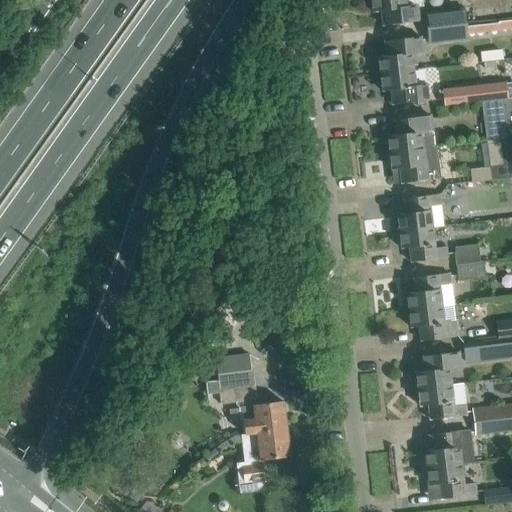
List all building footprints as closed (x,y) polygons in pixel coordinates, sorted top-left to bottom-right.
[(370,0),(372,12),(380,11),(382,26),(418,21),(417,11),(417,5),(422,5),(421,0),(370,0)] [(464,8),(424,12),(426,27),(466,23),(464,8)] [(511,17),(466,23),(426,27),(428,44),(467,39),(467,34),(511,29),(511,17)] [(385,56),(377,57),(379,74),(413,70),(411,55),(422,53),(420,37),(384,41),(385,56)] [(501,51),(480,53),(481,62),(502,60),(501,51)] [(413,70),(379,74),(381,91),(389,90),(391,105),(411,102),(428,100),(427,90),(426,84),(414,86),(413,70)] [(506,84),(479,87),(481,102),(508,99),(506,85),(506,84)] [(511,98),(508,99),(481,102),(486,142),(488,141),(499,140),(511,138),(511,135),(509,113),(511,112),(511,98)] [(395,135),(387,136),(389,153),(423,149),(434,147),(431,126),(430,116),(413,118),(393,120),(395,135)] [(502,165),(489,167),(490,180),(511,177),(511,138),(499,140),(502,165)] [(423,149),(389,153),(391,170),(399,169),(401,183),(420,181),(439,178),(437,168),(434,147),(423,149)] [(404,214),(396,214),(398,231),(431,228),(429,207),(440,205),(439,195),(403,199),(404,214)] [(431,228),(398,231),(400,248),(408,247),(410,262),(447,258),(446,247),(434,249),(431,228)] [(456,253),(454,253),(456,265),(479,262),(477,245),(456,247),(456,253)] [(479,262),(456,265),(458,280),(484,277),(482,262),(479,262)] [(414,292),(406,293),(408,310),(440,306),(437,284),(448,283),(450,283),(448,273),(447,274),(432,275),(412,278),(414,292)] [(214,321),(176,367),(190,379),(242,315),(243,300),(229,289),(207,316),(214,321)] [(440,306),(408,310),(410,327),(418,326),(420,341),(456,336),(452,305),(440,306)] [(496,336),(484,338),(484,341),(485,341),(511,337),(511,318),(495,321),(496,336)] [(484,341),(463,344),(465,362),(494,359),(511,356),(511,337),(508,338),(485,341),(484,341)] [(423,371),(415,372),(417,389),(449,385),(447,369),(459,368),(457,353),(441,354),(421,357),(423,371)] [(250,371),(216,375),(219,402),(254,398),(250,371)] [(449,385),(417,389),(419,406),(427,405),(429,420),(449,417),(463,416),(462,404),(459,384),(449,385)] [(262,404),(239,407),(242,433),(254,432),(254,433),(285,429),(282,401),(262,404)] [(511,403),(471,408),(473,423),(511,417),(511,403)] [(511,417),(473,423),(474,436),(511,431),(511,417)] [(285,429),(254,433),(258,461),(289,457),(285,429)] [(432,450),(424,451),(426,468),(457,464),(458,465),(473,463),(470,431),(465,432),(451,433),(431,435),(432,450)] [(261,464),(241,466),(243,482),(263,479),(261,464)] [(457,464),(426,468),(428,485),(436,484),(438,498),(458,496),(472,495),(471,482),(459,483),(458,465),(457,464)] [(511,486),(482,490),(484,505),(511,502),(511,486)]
